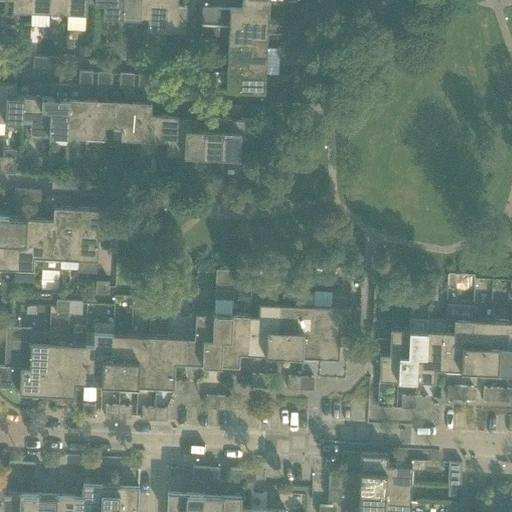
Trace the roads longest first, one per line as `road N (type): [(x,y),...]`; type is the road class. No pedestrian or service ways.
road 1 (residential): [(157,441),(511,446)]
road 2 (residential): [(157,441),(0,435)]
